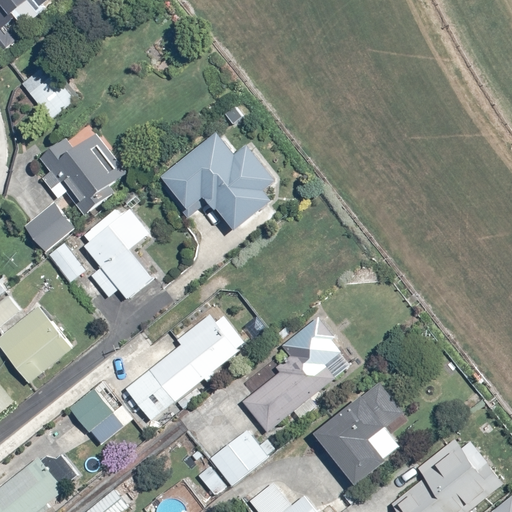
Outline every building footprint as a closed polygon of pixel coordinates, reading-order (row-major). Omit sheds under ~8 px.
[(0,0),(0,51),(12,42),(3,31),(15,22),(13,20),(33,4),(29,0),(0,0)] [(27,74),(43,115),(81,100),(65,59),(27,74)] [(233,147),(218,129),(162,174),(190,208),(207,194),(238,231),(288,190),(244,137),(233,147)] [(48,166),(40,172),(56,195),(65,188),(85,216),(107,200),(104,197),(130,179),(97,132),(75,147),(65,134),(39,153),(48,166)] [(62,240),(75,229),(55,203),(26,225),(46,251),(62,240)] [(125,212),(119,205),(86,231),(91,237),(88,240),(108,264),(96,274),(114,296),(126,286),(135,298),(160,278),(136,248),(156,231),(135,205),(125,212)] [(70,284),(72,283),(86,272),(62,240),(46,251),(45,252),(70,284)] [(0,294),(9,287),(0,276),(0,294)] [(0,300),(0,326),(2,329),(25,311),(10,292),(0,300)] [(27,314),(23,317),(25,320),(0,339),(0,340),(34,384),(78,350),(41,302),(27,314)] [(130,387),(156,420),(208,379),(211,384),(221,376),(217,372),(242,352),(251,345),(234,323),(228,328),(212,309),(177,337),(183,345),(130,387)] [(295,411),(304,421),(321,407),(313,396),(337,376),(326,364),(342,351),(335,343),(342,337),(323,315),(287,346),(293,353),(278,365),(283,371),(247,402),(272,431),(295,411)] [(405,413),(379,380),(313,432),(352,483),(401,445),(387,427),(405,413)] [(96,389),(74,408),(105,445),(137,418),(119,397),(106,381),(96,389)] [(0,411),(11,403),(0,387),(0,411)] [(260,441),(248,426),(211,456),(214,460),(234,485),(268,457),(277,450),(266,436),(260,441)] [(392,511),(471,511),(505,486),(469,439),(457,448),(451,439),(414,469),(424,481),(390,508),(392,511)] [(66,487),(40,456),(25,469),(21,465),(13,472),(16,476),(0,489),(0,511),(35,511),(36,511),(35,511),(43,511),(49,507),(46,503),(66,487)] [(234,485),(214,460),(199,472),(219,497),(234,485)] [(255,511),(318,511),(304,495),(291,505),(273,483),(249,504),(255,511)] [(115,485),(85,508),(88,511),(126,511),(132,508),(115,485)] [(511,511),(511,495),(491,511),(511,511)]
